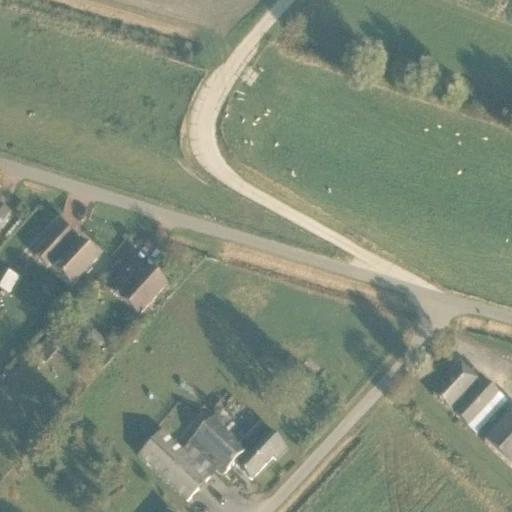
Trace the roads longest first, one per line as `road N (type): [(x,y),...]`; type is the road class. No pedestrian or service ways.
road 1 (track): [(442,302),(222,176),(207,155),(201,129),(209,100),(290,0)]
road 2 (unclassified): [(442,302),(0,165)]
road 3 (unclassified): [(266,511),(432,330),(442,302)]
